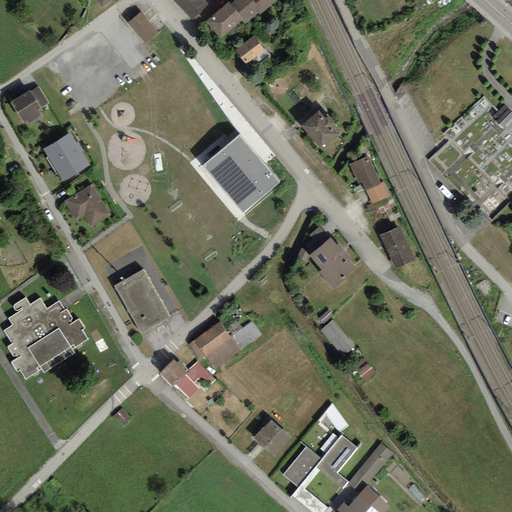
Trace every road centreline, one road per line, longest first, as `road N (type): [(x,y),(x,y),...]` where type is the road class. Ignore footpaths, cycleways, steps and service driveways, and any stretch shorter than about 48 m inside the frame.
road 1 (residential): [(340,0),(450,228),(511,296)]
road 2 (unclassified): [(306,178),(371,257),(442,323),(511,443)]
road 3 (unclassified): [(0,117),(142,372)]
road 4 (unclassified): [(142,372),(272,244),(306,178)]
road 5 (unclassified): [(155,0),(306,178)]
road 6 (unclassified): [(142,372),(298,511)]
road 7 (unclassified): [(1,511),(142,372)]
road 8 (unclassified): [(0,91),(127,0)]
